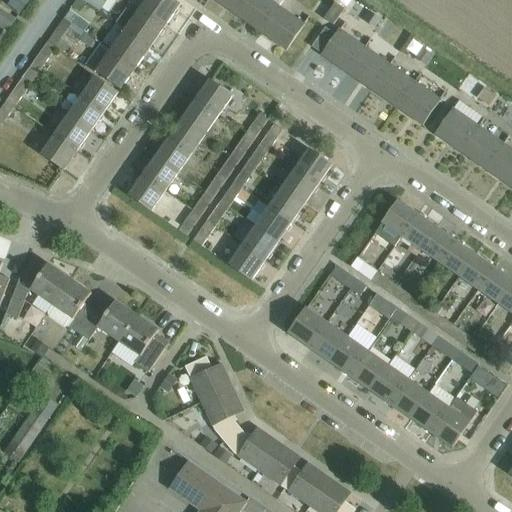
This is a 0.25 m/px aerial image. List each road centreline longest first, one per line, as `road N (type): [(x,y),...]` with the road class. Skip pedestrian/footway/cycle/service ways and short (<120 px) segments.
road 1 (residential): [(457,491),(248,343)]
road 2 (residential): [(248,343),(381,154)]
road 3 (residential): [(69,218),(189,49),(206,39)]
road 4 (residential): [(248,343),(69,218)]
road 5 (residential): [(381,154),(228,43),(206,39)]
road 6 (residential): [(511,239),(381,154)]
